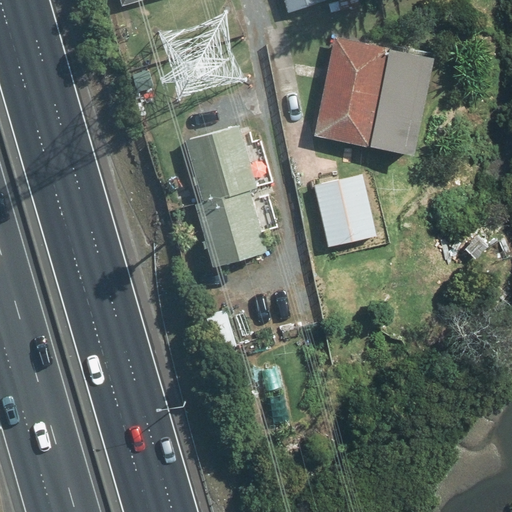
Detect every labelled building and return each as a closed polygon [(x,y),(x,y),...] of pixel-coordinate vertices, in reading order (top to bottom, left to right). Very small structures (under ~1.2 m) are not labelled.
[(326,0),(278,0),(285,16),(326,0)] [(360,0),(332,0),(339,20),(364,11),(360,0)] [(387,42),(332,31),(312,129),(367,140),(387,42)] [(241,124),(180,142),(198,205),(191,207),(210,271),(265,255),(259,232),(279,227),(268,189),(277,186),(264,141),(247,145),(241,124)] [(372,239),(359,175),(310,186),(324,250),(372,239)] [(234,348),(223,305),(199,311),(209,354),(234,348)]
